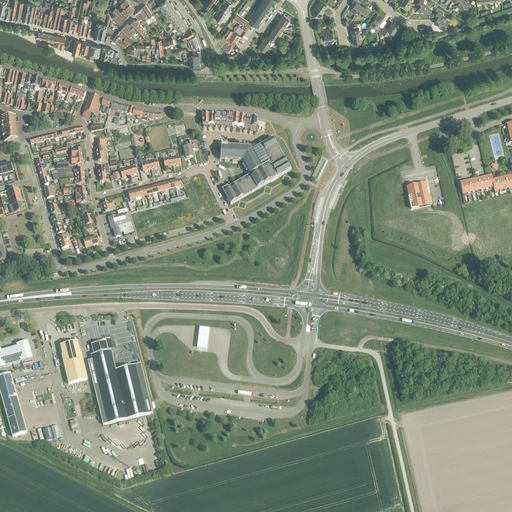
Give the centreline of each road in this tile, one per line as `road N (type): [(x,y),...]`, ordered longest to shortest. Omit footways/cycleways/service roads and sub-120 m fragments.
road 1 (unclassified): [(0,314),(239,308),(259,314),(275,337),(301,343)]
road 2 (primary): [(307,294),(148,286),(44,296)]
road 3 (primary): [(44,296),(307,305)]
road 4 (unclassified): [(412,511),(378,358),(311,343)]
road 5 (residential): [(297,124),(223,110),(153,109),(88,90)]
road 6 (primary): [(511,340),(316,295)]
road 7 (primary): [(316,306),(511,349)]
road 8 (residential): [(112,261),(73,273),(57,263),(23,139)]
road 9 (secondary): [(347,165),(381,142),(511,99)]
road 10 (residential): [(185,0),(220,55),(234,59),(282,0)]
road 11 (residential): [(236,225),(112,261)]
road 12 (residential): [(110,251),(227,216)]
